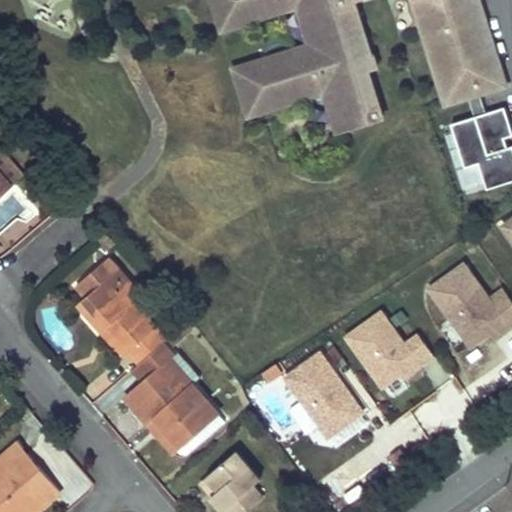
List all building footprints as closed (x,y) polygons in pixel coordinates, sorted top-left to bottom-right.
[(382,69),(377,54),(373,50),(358,2),(363,0),(411,0),(445,107),(470,99),(475,116),(451,124),(465,169),(480,165),(487,189),(511,181),(511,146),(509,147),(506,137),(511,135),(511,128),(505,107),(486,113),(481,95),(508,87),(480,0),(208,0),(219,36),(299,11),(309,44),(232,67),(248,119),(323,96),(335,135),(387,119),(373,72),(382,69)] [(0,192),(6,187),(20,175),(0,152),(0,192)] [(75,289),(85,301),(113,335),(107,339),(122,357),(127,353),(138,365),(162,343),(167,339),(134,302),(117,283),(124,278),(108,260),(75,289)] [(511,297),(504,284),(488,294),(468,260),(427,284),(468,353),(511,326),(511,297)] [(140,297),(124,278),(117,283),(134,302),(140,297)] [(85,301),(79,306),(107,339),(113,335),(85,301)] [(383,307),(344,334),(397,409),(416,395),(405,379),(437,357),(419,331),(406,340),(383,307)] [(138,365),(132,370),(142,382),(125,398),(148,425),(156,419),(181,448),(219,418),(193,387),(185,393),(163,366),(170,360),(174,357),(162,343),(138,365)] [(326,440),(367,414),(324,347),(283,373),(326,440)] [(170,360),(163,366),(185,393),(193,387),(170,360)] [(263,408),(289,394),(281,380),(255,394),(263,408)] [(156,419),(148,425),(173,454),(181,448),(156,419)] [(11,474),(29,458),(19,446),(0,462),(11,474)] [(235,452),(211,473),(223,486),(210,498),(221,511),(222,511),(230,505),(235,511),(247,511),(262,500),(251,486),(258,479),(235,452)] [(0,511),(39,511),(60,494),(29,458),(11,474),(0,483),(0,511)] [(211,473),(199,484),(210,498),(223,486),(211,473)]
